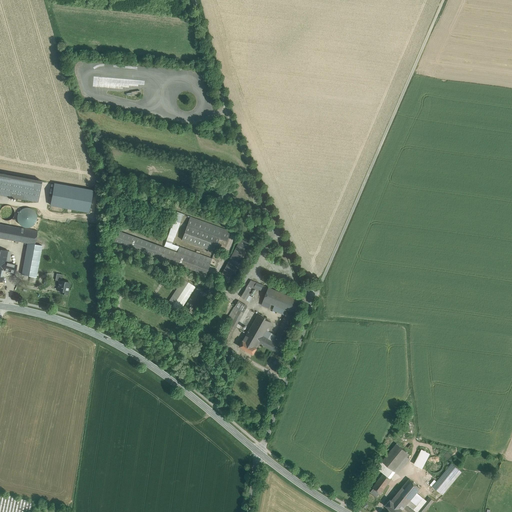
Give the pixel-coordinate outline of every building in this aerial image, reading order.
[(42,181),(0,173),(0,193),(38,201),(42,181)] [(50,206),(89,212),(93,189),(53,183),(50,206)] [(14,215),(14,213),(14,210),(12,207),(10,206),(7,205),(4,206),(2,207),(0,209),(0,215),(0,216),(2,218),(4,220),(7,220),(10,220),(12,218),(14,215)] [(18,225),(34,227),(36,209),(19,208),(18,225)] [(177,211),(168,235),(174,237),(183,214),(177,211)] [(230,231),(190,216),(182,239),(215,251),(220,237),(227,240),(230,231)] [(37,231),(0,224),(0,237),(27,243),(35,244),(37,231)] [(114,242),(149,255),(154,244),(118,231),(114,242)] [(174,237),(168,235),(164,246),(170,248),(172,244),(174,237)] [(241,239),(219,278),(232,285),(253,245),(241,239)] [(35,244),(27,243),(22,274),(36,277),(42,246),(35,244)] [(177,252),(154,244),(149,255),(173,263),(177,252)] [(212,258),(179,246),(177,251),(177,252),(173,263),(206,275),(212,258)] [(8,250),(0,248),(0,269),(3,270),(11,272),(13,264),(6,262),(8,250)] [(183,279),(167,304),(179,312),(195,287),(183,279)] [(61,281),(59,280),(59,281),(57,290),(63,291),(63,293),(67,294),(70,283),(61,281)] [(251,280),(241,297),(246,300),(256,283),(251,280)] [(198,286),(185,307),(189,310),(203,289),(198,286)] [(301,301),(269,287),(261,305),(269,308),(271,304),(274,305),(273,310),(285,315),(274,342),(268,339),(263,336),(266,330),(271,322),(258,315),(246,335),(259,342),(259,343),(278,354),(282,347),(301,301)] [(222,300),(217,297),(210,307),(215,310),(222,300)] [(247,306),(238,300),(234,306),(244,312),(247,306)] [(244,312),(234,306),(234,307),(228,318),(232,320),(230,324),(235,327),(244,312)] [(235,327),(230,324),(223,337),(228,340),(235,327)] [(271,333),(266,330),(263,336),(268,339),(271,333)] [(259,342),(246,335),(243,341),(243,340),(239,347),(253,354),(257,348),(256,348),(259,343),(259,342)] [(397,444),(382,461),(394,471),(406,456),(409,454),(397,444)] [(422,450),(415,463),(419,465),(425,452),(422,450)] [(419,465),(419,466),(422,468),(429,455),(425,452),(419,465)] [(406,456),(394,471),(395,472),(397,474),(409,459),(406,456)] [(442,467),(443,464),(442,461),(440,459),(438,457),(435,456),(432,457),(429,459),(427,461),(427,464),(427,468),(429,470),(432,472),(435,472),(438,472),(441,470),(442,467)] [(394,471),(382,461),(380,460),(375,467),(383,473),(390,478),(395,472),(394,471)] [(437,482),(432,487),(440,493),(459,470),(452,464),(437,482)] [(462,472),(459,470),(440,493),(442,495),(462,472)] [(390,478),(383,473),(372,488),(373,488),(379,493),(380,494),(391,479),(390,478)] [(409,479),(391,501),(402,510),(404,508),(408,511),(424,511),(434,501),(429,497),(427,501),(417,511),(416,511),(407,504),(417,493),(420,488),(409,479)] [(379,493),(373,488),(370,492),(376,497),(379,493)] [(29,511),(32,502),(0,493),(0,511),(29,511)] [(407,504),(416,511),(417,511),(427,501),(417,493),(407,504)] [(391,501),(390,500),(385,505),(393,511),(401,511),(403,510),(402,510),(391,501)]
